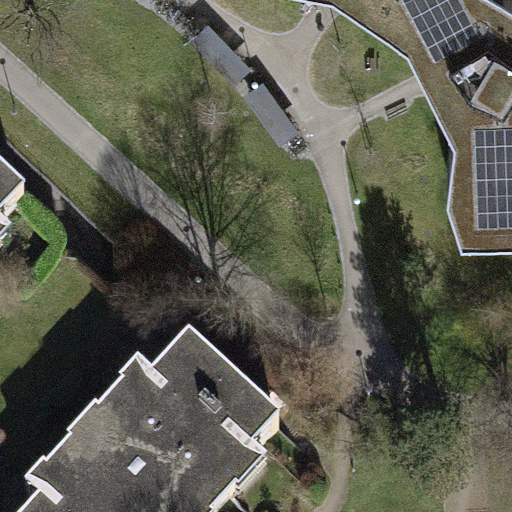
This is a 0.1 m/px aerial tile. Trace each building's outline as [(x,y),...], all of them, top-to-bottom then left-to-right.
[(385,0),(410,16),(414,25),(435,14),(445,0),(385,0)] [(511,0),(445,0),(435,14),(414,25),(440,78),(456,110),(448,163),(462,212),(511,209),(511,0)] [(236,85),(253,68),(210,26),(193,43),(236,85)] [(301,134),(264,84),(246,97),(283,147),(301,134)] [(0,227),(24,201),(0,178),(0,227)] [(58,489),(36,511),(223,511),(236,499),(224,489),(279,429),(189,346),(134,406),(124,396),(99,423),(109,432),(82,462),(72,453),(47,479),(58,489)]
